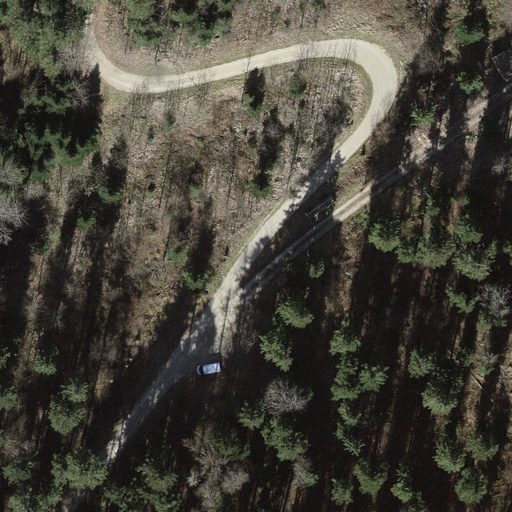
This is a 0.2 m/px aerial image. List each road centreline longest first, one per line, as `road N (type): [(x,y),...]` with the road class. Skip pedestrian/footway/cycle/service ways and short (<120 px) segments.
road 1 (track): [(156,381),(158,340),(189,226),(232,165),(334,92),(347,68),(331,45),(313,43),(191,72),(125,73),(98,58),(82,30)]
road 2 (track): [(68,511),(187,342),(295,231),(382,158),(511,104)]
